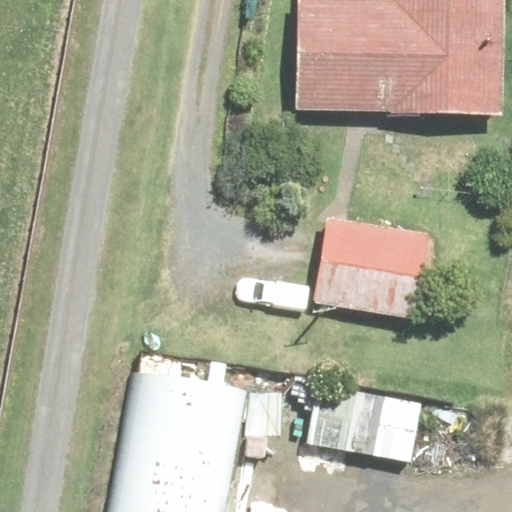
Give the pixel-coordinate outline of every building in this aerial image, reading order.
[(390,0),(302,0),(298,117),(492,124),(497,7),(390,3),(390,0)] [(434,244),(334,228),(321,310),(421,326),(434,244)] [(511,282),(511,241),(468,235),(456,309),(506,317),(511,282)] [(216,511),(242,394),(141,372),(110,511),(216,511)] [(422,412),(316,394),(306,451),(413,469),(422,412)]
